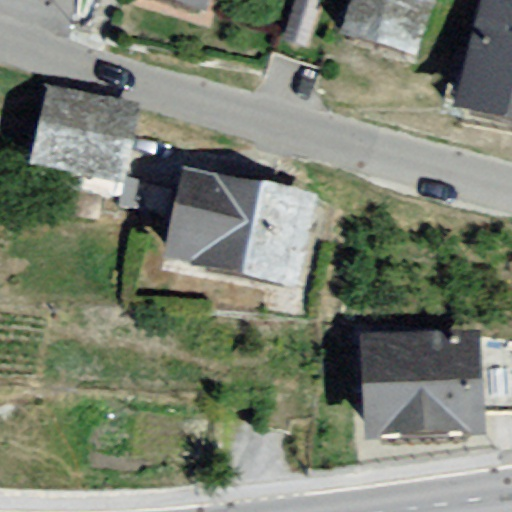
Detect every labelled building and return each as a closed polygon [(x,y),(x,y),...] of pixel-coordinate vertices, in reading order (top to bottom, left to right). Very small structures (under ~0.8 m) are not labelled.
[(126,0),(124,8),(211,29),(218,0),(126,0)] [(353,0),(342,47),(417,67),(434,0),(353,0)] [(461,130),(511,140),(511,20),(484,15),(461,130)] [(140,126),(47,107),(32,181),(127,200),(140,126)] [(171,279),(304,301),(320,208),(187,185),(171,279)] [(367,456),(479,452),(475,348),(363,352),(367,456)]
